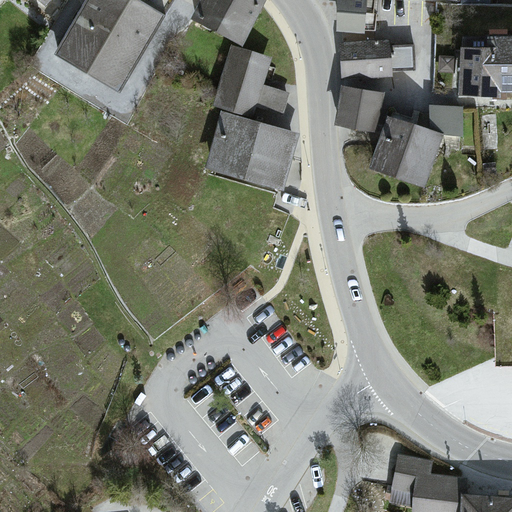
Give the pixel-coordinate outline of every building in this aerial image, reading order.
[(97,0),(66,59),(128,91),(168,20),(135,0),(97,0)] [(257,0),(202,0),(193,19),(245,45),(264,4),(257,0)] [(370,0),(338,0),(337,33),(368,35),(370,0)] [(463,48),(462,94),(511,97),(511,39),(488,37),(488,49),(463,48)] [(388,45),(340,45),(342,83),(394,81),(388,45)] [(441,50),(438,68),(454,71),(457,53),(441,50)] [(230,51),(216,102),(254,115),(270,61),(230,51)] [(385,96),(342,88),(336,128),(377,134),(385,96)] [(302,142),(219,115),(205,175),(285,208),(302,142)] [(392,121),(375,168),(430,191),(448,136),(392,121)] [(437,464),(399,458),(394,502),(417,506),(417,511),(463,511),(463,480),(439,478),(437,464)] [(511,511),(511,498),(469,495),(469,511),(511,511)]
